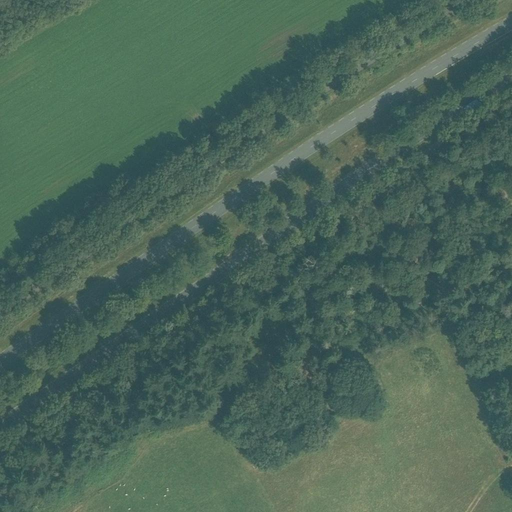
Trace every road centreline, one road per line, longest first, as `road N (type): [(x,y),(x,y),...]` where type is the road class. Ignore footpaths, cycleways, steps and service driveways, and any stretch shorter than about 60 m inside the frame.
road 1 (primary): [(0,430),(511,76)]
road 2 (primary): [(511,23),(314,144),(0,362)]
road 3 (unclassified): [(469,0),(347,71),(0,315)]
